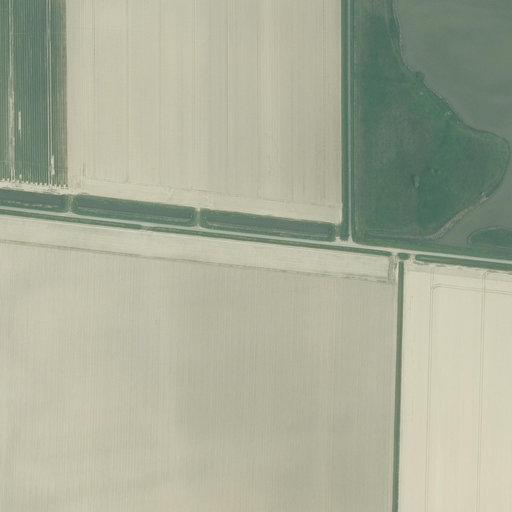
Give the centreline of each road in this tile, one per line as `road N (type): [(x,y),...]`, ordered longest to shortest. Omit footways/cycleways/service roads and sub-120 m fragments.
road 1 (unclassified): [(349,246),(0,207)]
road 2 (track): [(349,246),(348,0)]
road 3 (unclassified): [(349,246),(511,263)]
